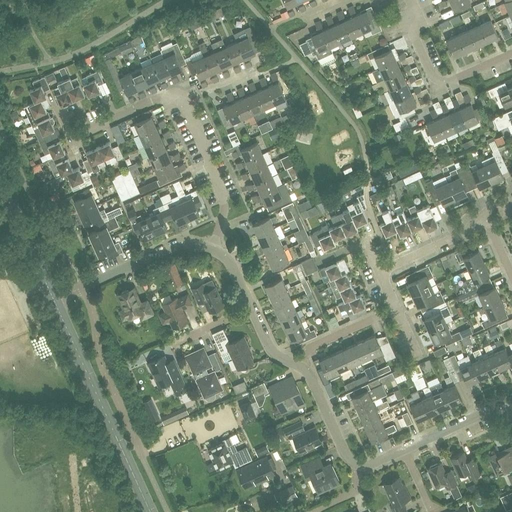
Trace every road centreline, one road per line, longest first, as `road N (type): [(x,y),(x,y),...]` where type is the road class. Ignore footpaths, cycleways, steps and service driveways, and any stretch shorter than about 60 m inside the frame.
road 1 (residential): [(212,249),(223,197),(184,103),(156,99),(70,139)]
road 2 (secondary): [(53,300),(149,511)]
road 3 (residential): [(144,459),(102,367),(82,286)]
road 4 (residential): [(511,54),(441,81),(413,34),(411,0)]
road 5 (residential): [(82,286),(178,243),(212,249)]
road 6 (secondary): [(0,173),(53,300)]
road 7 (residential): [(482,214),(464,234),(378,271)]
